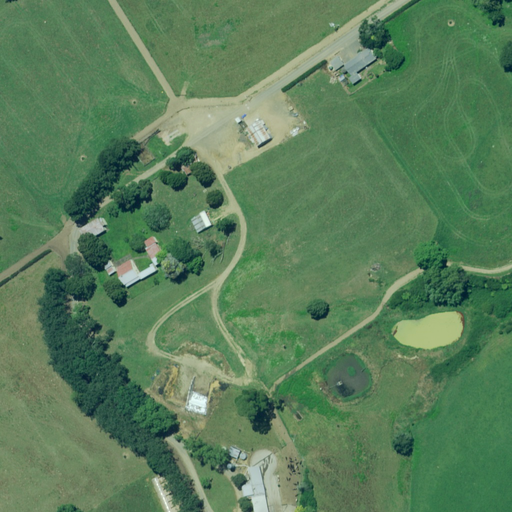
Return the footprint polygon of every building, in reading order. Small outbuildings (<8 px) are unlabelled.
[(356,84),(364,79),(359,72),(379,59),(372,48),(347,65),(354,76),(352,78),(356,84)] [(263,120),(249,129),(261,146),(274,138),(263,120)] [(213,224),(207,212),(192,220),(199,232),(213,224)] [(98,236),(107,230),(105,226),(107,225),(103,219),(101,220),(100,219),(81,229),(86,238),(94,233),(95,235),(97,234),(98,236)] [(160,255),(163,253),(154,237),(146,241),(149,247),(147,248),(157,265),(164,261),(160,255)] [(154,264),(151,266),(152,267),(140,274),(132,260),(117,268),(128,287),(158,270),(154,264)] [(251,483),(244,485),(247,498),(253,497),(256,511),(270,511),(260,466),(249,468),(252,480),(250,481),(251,483)]
